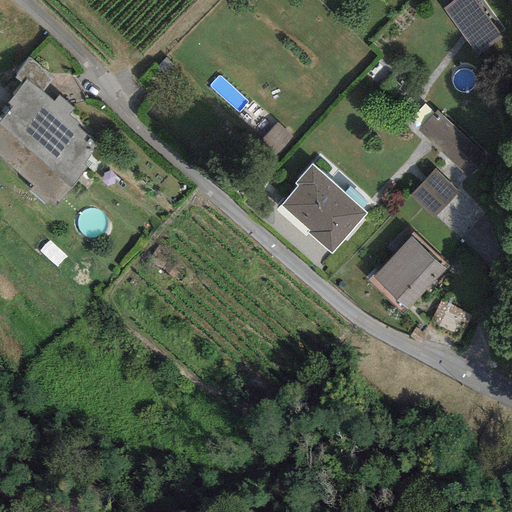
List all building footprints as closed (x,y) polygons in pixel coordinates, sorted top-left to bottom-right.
[(501,40),(473,0),(444,0),(449,7),(444,11),(476,57),(501,40)] [(50,99),(21,73),(0,96),(0,113),(69,176),(102,139),(72,112),(79,104),(60,87),(50,99)] [(481,153),(435,112),(418,130),(464,172),(481,153)] [(361,211),(310,164),(275,201),(326,249),(361,211)] [(456,194),(432,171),(408,195),(433,219),(456,194)] [(442,269),(406,235),(367,275),(402,310),(442,269)] [(456,337),(472,319),(455,304),(439,321),(456,337)]
